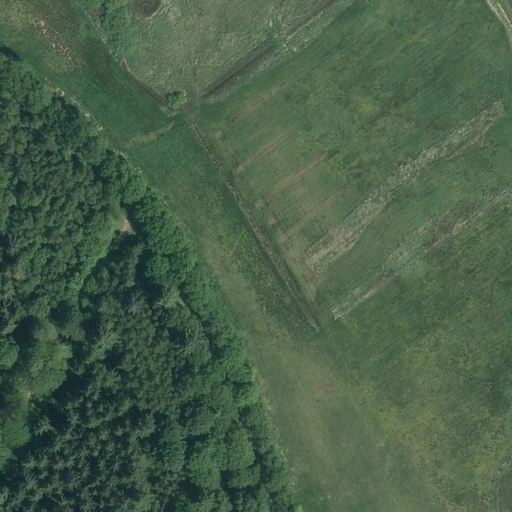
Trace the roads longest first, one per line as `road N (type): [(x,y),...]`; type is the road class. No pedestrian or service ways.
road 1 (track): [(273,511),(202,327),(138,223)]
road 2 (track): [(138,223),(74,295),(0,423)]
road 3 (track): [(0,74),(58,121),(138,223)]
